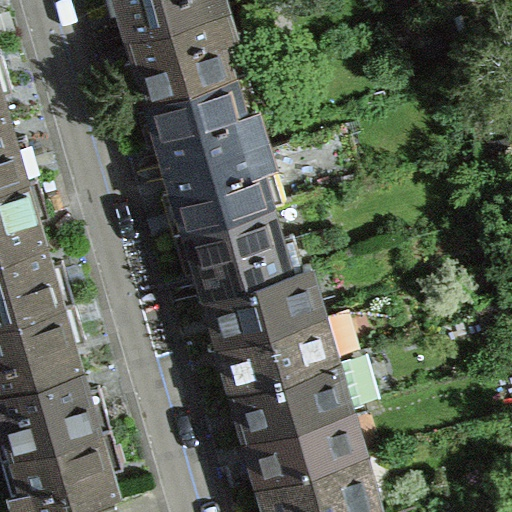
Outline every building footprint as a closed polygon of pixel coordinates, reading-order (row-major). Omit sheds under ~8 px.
[(107,0),(110,11),(122,7),(129,32),(226,3),(225,0),(107,0)] [(235,34),(226,3),(129,32),(136,55),(136,56),(125,60),(136,100),(233,71),(223,37),(235,34)] [(0,115),(7,114),(0,90),(12,87),(6,66),(0,48),(0,47),(0,115)] [(160,136),(167,161),(264,132),(255,102),(243,106),(233,71),(136,100),(143,123),(148,140),(160,136)] [(13,133),(7,114),(0,115),(0,183),(37,173),(25,133),(14,137),(13,133)] [(283,197),(264,132),(167,161),(173,182),(174,186),(162,189),(174,229),(270,201),(283,197)] [(42,191),(37,173),(0,183),(0,251),(44,239),(37,216),(48,212),(42,191)] [(197,266),(205,290),(296,266),(303,264),(293,232),(280,235),(270,201),(174,229),(180,249),(186,269),(197,266)] [(0,319),(74,298),(62,259),(51,262),(49,256),(44,239),(0,251),(0,319)] [(310,312),(296,266),(205,290),(209,305),(219,339),(310,312)] [(0,387),(80,364),(74,341),(85,337),(78,315),(74,298),(0,319),(0,387)] [(223,354),(232,386),(324,359),(310,312),(219,339),(223,354)] [(338,355),(324,359),(232,386),(237,401),(246,433),(338,406),(352,402),(338,355)] [(99,384),(87,387),(86,384),(80,364),(0,387),(0,419),(4,418),(14,451),(110,423),(99,384)] [(351,453),(338,406),(246,433),(250,447),(260,480),(351,453)] [(116,441),(110,423),(14,451),(24,485),(11,489),(17,511),(37,511),(117,489),(110,466),(122,462),(116,441)] [(351,453),(260,480),(265,498),(269,511),(377,511),(384,510),(376,483),(363,487),(353,452),(351,453)]
